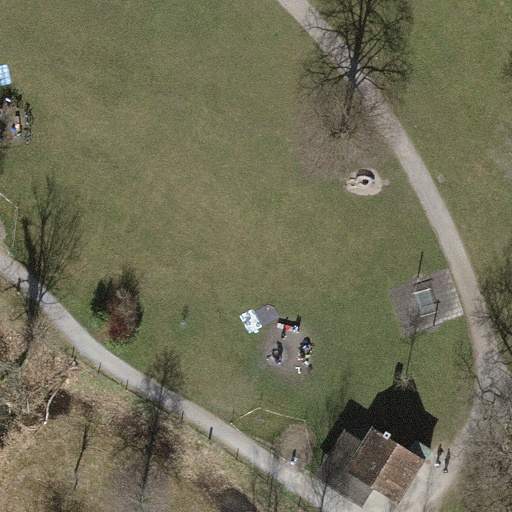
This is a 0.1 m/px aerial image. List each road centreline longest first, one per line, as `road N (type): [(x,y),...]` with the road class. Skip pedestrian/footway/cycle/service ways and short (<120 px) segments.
road 1 (track): [(506,400),(434,200),(370,90),(292,0)]
road 2 (track): [(0,257),(97,351),(346,511)]
road 3 (track): [(415,511),(506,400)]
